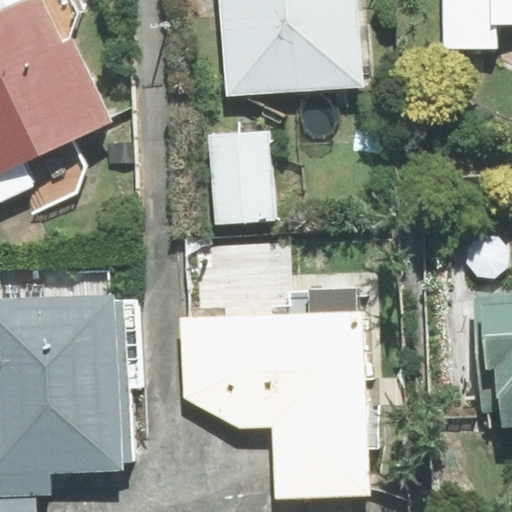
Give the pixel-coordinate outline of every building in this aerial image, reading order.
[(0,0),(0,178),(119,129),(65,0),(0,0)] [(364,0),(227,0),(233,90),(369,82),(364,0)] [(511,0),(447,0),(448,46),(505,46),(505,22),(511,22),(511,0)] [(288,127),(211,129),(213,224),(290,222),(288,127)] [(192,310),(190,396),(231,420),(285,422),(282,498),(372,501),(379,287),(286,284),(285,313),(192,310)] [(143,291),(0,289),(0,511),(47,511),(48,496),(60,496),(61,464),(140,465),(143,291)] [(511,290),(500,291),(500,362),(510,362),(510,416),(511,415),(511,290)]
